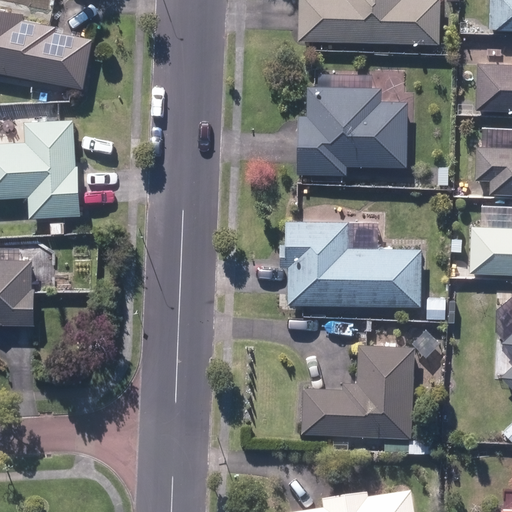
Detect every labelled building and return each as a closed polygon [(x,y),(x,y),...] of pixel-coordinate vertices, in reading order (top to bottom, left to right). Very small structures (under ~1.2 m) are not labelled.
[(298,0),(298,16),(297,40),(437,43),(438,0),(298,0)] [(511,0),(487,0),(487,27),(511,28),(511,0)] [(0,73),(82,89),(92,40),(68,36),(54,33),(55,28),(20,21),(21,16),(0,11),(0,73)] [(511,64),(476,63),(474,109),(511,110),(511,64)] [(295,148),(295,173),(345,174),(345,164),(405,165),(406,101),(380,101),(380,87),(307,86),(307,115),(296,115),(295,148)] [(0,144),(0,198),(28,197),(30,217),(79,214),(77,187),(76,167),(73,121),(25,123),(26,143),(0,144)] [(489,179),(489,193),(511,193),(511,147),(476,146),(475,179),(489,179)] [(287,284),(286,303),(418,305),(419,249),(346,248),(346,222),(285,221),(284,244),(279,244),(279,265),(287,265),(287,284)] [(511,227),(470,225),(468,272),(511,273),(511,227)] [(0,324),(31,325),(32,262),(0,261),(0,324)] [(446,297),(425,296),(424,318),(445,319),(446,297)] [(511,364),(500,376),(511,389),(511,331),(502,342),(511,352),(511,364)] [(409,436),(413,346),(358,344),(357,382),(342,381),(342,388),(330,388),(303,387),(301,432),(409,436)] [(305,511),(412,511),(410,493),(366,499),(365,494),(321,500),(323,509),(311,511),(305,511)]
